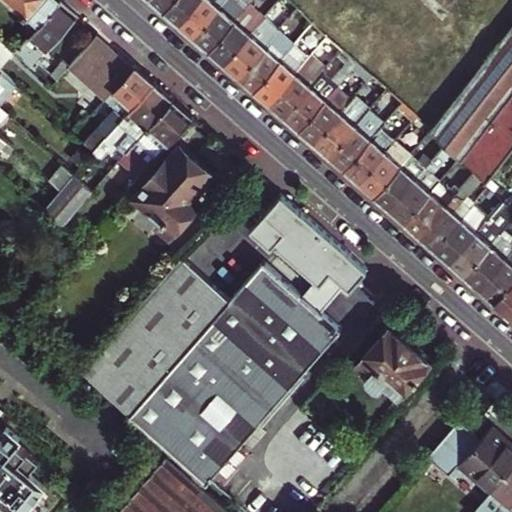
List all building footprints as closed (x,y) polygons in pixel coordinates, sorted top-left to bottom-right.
[(58,0),(40,21),(16,48),(32,62),(78,12),(64,0),(58,0)] [(16,0),(40,21),(58,0),(16,0)] [(171,0),(154,0),(164,8),(171,0)] [(171,0),(164,8),(179,22),(199,0),(171,0)] [(199,0),(179,22),(195,35),(226,0),(199,0)] [(226,0),(195,35),(209,48),(236,17),(249,2),(250,0),(226,0)] [(280,0),(294,12),(301,5),(295,0),(280,0)] [(236,17),(209,48),(212,50),(225,61),(252,31),(261,20),(265,16),(249,2),(236,17)] [(276,32),(239,74),(254,87),(281,57),(287,50),(309,25),(315,18),(301,5),(294,12),(293,12),(304,21),(298,27),(301,30),(293,39),(280,28),(276,32)] [(315,18),(309,25),(325,38),(330,32),(315,18)] [(225,61),(239,74),(276,32),(261,20),(252,31),(225,61)] [(511,24),(432,127),(442,136),(446,141),(454,148),(476,170),(480,174),(486,180),(511,147),(511,24)] [(330,32),(325,38),(339,52),(345,46),(330,32)] [(108,96),(134,67),(96,33),(70,62),(108,96)] [(0,34),(0,52),(9,42),(0,34)] [(339,52),(336,56),(351,69),(360,59),(354,54),(345,46),(339,52)] [(287,50),(281,57),(296,70),(302,64),(287,50)] [(302,64),(296,70),(311,84),(320,74),(313,69),(318,63),(309,56),(302,64)] [(50,70),(57,76),(69,63),(62,57),(50,70)] [(254,87),(269,100),(296,70),(281,57),(254,87)] [(375,73),(360,59),(351,69),(366,83),(369,80),(375,73)] [(118,113),(123,117),(156,79),(137,62),(134,67),(108,96),(122,109),(118,113)] [(0,66),(0,99),(17,80),(0,66)] [(269,100),(284,114),(311,84),(296,70),(269,100)] [(369,80),(374,85),(383,93),(389,86),(375,73),(369,80)] [(335,87),(320,74),(311,84),(326,97),(334,89),(335,87)] [(131,127),(140,135),(175,96),(156,79),(123,117),(96,148),(95,150),(102,155),(112,144),(116,146),(119,142),(131,127)] [(311,84),(284,114),(300,127),(326,97),(311,84)] [(383,93),(374,85),(348,115),(356,123),(370,107),(379,97),(383,93)] [(383,93),(379,97),(384,102),(388,97),(398,106),(404,101),(389,86),(383,93)] [(349,102),(334,89),(326,97),(342,110),(349,102)] [(149,145),(158,154),(194,112),(175,96),(140,135),(128,150),(138,157),(149,145)] [(326,97),(300,127),(315,140),(342,110),(326,97)] [(398,106),(392,114),(399,120),(405,113),(413,120),(418,114),(404,101),(398,106)] [(0,103),(0,120),(9,111),(0,103)] [(356,123),(372,136),(385,121),(370,107),(356,123)] [(86,139),(96,148),(123,117),(118,113),(112,108),(86,139)] [(342,110),(315,140),(329,153),(356,123),(348,115),(342,110)] [(409,137),(417,145),(432,127),(418,114),(413,120),(419,126),(409,137)] [(387,149),(396,139),(402,132),(387,120),(385,121),(372,136),(387,149)] [(356,123),(329,153),(345,167),(372,136),(356,123)] [(119,142),(128,150),(140,135),(131,127),(119,142)] [(372,136),(345,167),(349,170),(360,180),(387,149),(372,136)] [(83,163),(88,158),(95,150),(96,148),(86,139),(84,138),(71,153),(83,163)] [(396,139),(387,149),(402,163),(411,151),(396,139)] [(196,194),(199,190),(205,190),(211,182),(210,177),(215,171),(181,141),(135,194),(161,216),(157,221),(162,225),(168,230),(172,234),(203,200),(196,194)] [(430,160),(390,205),(405,219),(440,178),(433,171),(454,148),(446,141),(430,160)] [(360,180),(375,193),(402,163),(387,149),(360,180)] [(95,164),(102,155),(95,150),(88,158),(95,164)] [(131,165),(138,157),(128,150),(122,157),(131,165)] [(375,193),(390,205),(430,160),(425,155),(421,160),(411,151),(402,163),(375,193)] [(77,170),(62,157),(47,174),(62,188),(75,173),(77,170)] [(460,188),(420,232),(434,245),(470,204),(461,196),(465,192),(480,174),(476,170),(460,188)] [(45,207),(64,223),(93,189),(75,173),(62,188),(45,207)] [(440,178),(405,219),(420,232),(460,188),(455,183),(451,188),(440,178)] [(367,266),(282,191),(252,225),(272,242),(276,237),(322,277),(332,266),(352,284),(367,266)] [(474,200),(465,192),(461,196),(470,204),(474,200)] [(492,241),(500,231),(511,218),(511,205),(504,197),(488,214),(450,259),(464,272),(492,241)] [(470,204),(434,245),(450,259),(488,214),(474,200),(470,204)] [(161,238),(168,230),(162,225),(156,233),(161,238)] [(500,231),(492,241),(506,254),(511,246),(511,242),(508,239),(500,231)] [(492,241),(464,272),(479,284),(506,254),(492,241)] [(484,289),(495,298),(511,278),(511,246),(506,254),(479,284),(484,289)] [(132,409),(232,296),(180,252),(80,364),(132,409)] [(266,258),(232,296),(132,409),(206,476),(342,323),(266,258)] [(511,278),(495,298),(511,313),(511,278)] [(0,294),(20,311),(27,303),(0,280),(0,294)] [(391,323),(359,358),(373,371),(379,365),(390,375),(385,380),(402,395),(432,360),(391,323)] [(495,483),(511,464),(511,439),(506,434),(509,430),(498,420),(486,434),(483,437),(478,432),(481,429),(464,414),(431,451),(453,471),(462,462),(480,478),(484,474),(495,483)] [(0,506),(1,505),(7,498),(25,511),(33,511),(47,496),(39,489),(46,480),(31,467),(40,456),(17,437),(21,432),(8,422),(4,427),(0,423),(0,506)] [(486,434),(481,429),(478,432),(483,437),(486,434)] [(319,511),(312,505),(306,511),(237,511),(166,450),(113,511),(319,511)] [(511,511),(511,464),(495,483),(491,487),(475,505),(483,511),(511,511)] [(484,474),(480,478),(491,487),(495,483),(484,474)] [(25,511),(7,498),(1,505),(9,511),(25,511)]
